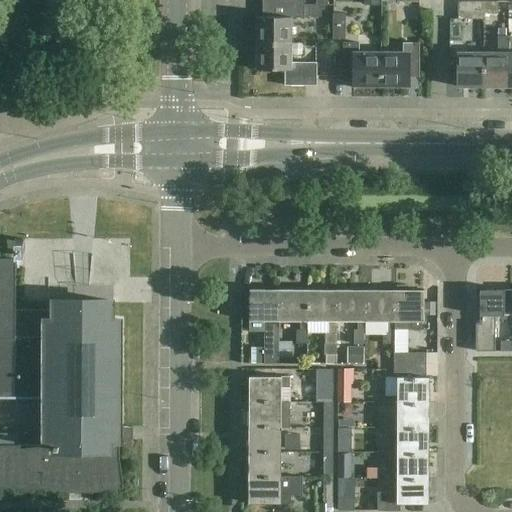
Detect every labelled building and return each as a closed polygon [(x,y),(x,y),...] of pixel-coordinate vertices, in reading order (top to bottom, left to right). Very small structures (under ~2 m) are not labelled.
[(484,13),(484,1),(458,1),(458,13),(484,13)] [(484,1),(484,13),(497,13),(497,1),(484,1)] [(257,17),(257,43),(292,44),(292,18),(304,18),(304,16),(321,16),(321,5),(267,4),(267,17),(257,17)] [(346,40),(346,14),(333,14),(333,40),(346,40)] [(498,36),(498,52),(484,52),(484,86),(509,87),(509,36),(498,36)] [(292,63),(292,44),(257,43),(257,70),(285,70),(285,86),(317,86),(317,63),(292,63)] [(381,87),(381,53),(360,52),(360,43),(344,43),(343,78),(354,78),(353,86),(381,87)] [(404,53),(381,53),(381,87),(409,87),(409,78),(420,78),(420,43),(404,43),(404,53)] [(484,86),(484,52),(458,52),(458,86),(484,86)] [(94,490),(122,486),(122,488),(125,488),(120,458),(120,427),(120,424),(122,424),(122,421),(120,421),(120,407),(122,407),(122,405),(121,405),(121,390),(122,390),(122,388),(121,388),(121,373),(123,373),(123,370),(121,370),(121,355),(123,355),(123,353),(121,353),(121,339),(123,339),(123,336),(121,336),(121,319),(112,319),(112,300),(109,300),(109,302),(97,302),(97,300),(95,300),(92,305),(75,304),(72,300),(70,300),(70,303),(59,303),(59,300),(55,300),(55,310),(18,310),(16,259),(0,258),(0,485),(27,486),(27,487),(30,487),(30,482),(41,482),(41,487),(42,488),(43,486),(71,490),(70,492),(72,493),(72,491),(92,490),(92,493),(94,492),(94,490)] [(397,286),(395,290),(394,290),(393,322),(393,329),(423,329),(423,290),(410,290),(408,286),(397,286)] [(278,363),(278,322),(279,290),(249,290),(248,321),(270,322),(270,330),(266,330),(266,351),(268,351),(268,363),(278,363)] [(307,322),(308,290),(279,290),(278,322),(299,322),(299,330),(296,330),(296,344),(307,344),(307,322)] [(336,322),(336,290),(308,290),(307,322),(326,322),(326,330),(324,330),(324,344),(325,344),(325,354),(336,354),(336,344),(336,322)] [(365,344),(365,322),(365,290),(336,290),(336,322),(357,322),(357,330),(353,330),(353,344),(365,344)] [(394,290),(365,290),(365,322),(385,322),(385,330),(382,330),(382,344),(393,344),(393,329),(393,322),(394,290)] [(475,324),(475,352),(495,351),(495,315),(511,315),(511,290),(480,290),(480,324),(475,324)] [(500,341),(500,351),(511,352),(511,341),(500,341)] [(393,353),(393,365),(425,365),(425,353),(393,353)] [(425,377),(425,365),(393,365),(393,378),(396,378),(425,377)] [(351,383),(354,383),(354,368),(338,368),(338,401),(351,401),(351,383)] [(323,369),(323,402),(332,402),(332,369),(323,369)] [(248,377),(248,401),(281,401),(281,388),(289,388),(289,377),(248,377)] [(377,406),(396,406),(398,406),(398,403),(429,402),(429,377),(425,377),(396,378),(396,397),(390,397),(390,394),(377,394),(377,406)] [(248,401),(248,426),(281,427),(289,427),(289,401),(281,401),(248,401)] [(332,427),(332,402),(323,402),(323,427),(332,427)] [(428,428),(429,402),(398,403),(398,406),(396,406),(396,422),(390,422),(390,420),(377,419),(377,431),(395,431),(398,431),(398,428),(428,428)] [(343,418),(347,418),(350,416),(351,412),(350,409),(347,406),(343,407),(340,409),(339,412),(340,416),(343,418)] [(248,426),(248,452),(281,452),(281,427),(248,426)] [(332,453),(332,427),(323,427),(323,452),(332,453)] [(428,453),(428,428),(398,428),(398,431),(395,431),(395,446),(390,446),(390,445),(377,445),(377,456),(390,456),(395,456),(398,456),(398,453),(428,453)] [(248,452),(248,477),(280,477),(281,452),(248,452)] [(332,477),(332,453),(323,452),(322,477),(332,477)] [(376,482),(389,482),(398,482),(398,478),(428,478),(428,453),(398,453),(398,456),(395,456),(390,456),(390,470),(377,470),(376,482)] [(280,477),(248,477),(248,504),(280,504),(280,503),(290,503),(290,495),(301,495),(301,477),(280,477)] [(331,511),(332,477),(322,477),(322,504),(314,504),(314,511),(331,511)] [(428,505),(428,478),(398,478),(398,482),(389,482),(389,493),(377,493),(376,511),(399,511),(399,504),(428,505)] [(354,497),(339,497),(339,510),(355,510),(354,497)]
